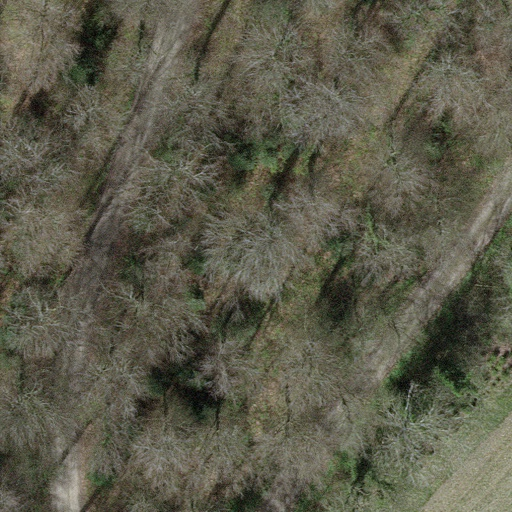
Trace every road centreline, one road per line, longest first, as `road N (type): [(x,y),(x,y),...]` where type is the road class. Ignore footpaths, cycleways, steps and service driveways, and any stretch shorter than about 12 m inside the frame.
road 1 (track): [(183,0),(66,354),(69,511)]
road 2 (track): [(511,171),(277,511)]
